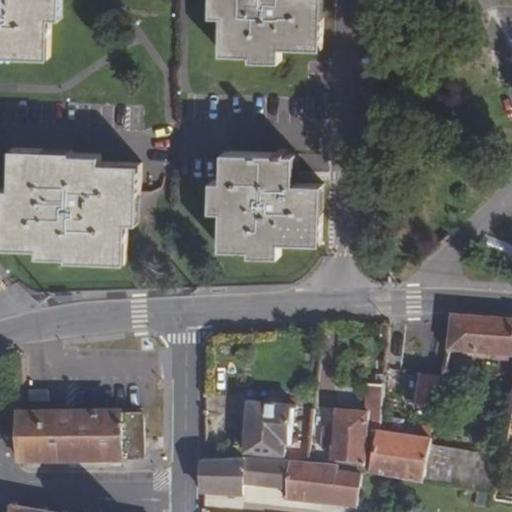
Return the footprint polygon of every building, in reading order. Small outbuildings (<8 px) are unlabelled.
[(0,0),(0,48),(13,49),(13,56),(44,56),(44,19),(49,18),(49,0),(0,0)] [(59,0),(49,0),(49,18),(59,19),(59,0)] [(211,0),(212,16),(221,16),(222,54),(252,54),(281,55),(281,50),(321,51),(321,15),(317,15),(316,0),(211,0)] [(281,55),(252,54),(252,63),(281,63),(281,55)] [(42,148),(13,147),(12,188),(7,188),(7,216),(0,216),(0,249),(38,249),(38,261),(66,262),(66,258),(95,259),(95,265),(126,265),(126,223),(130,223),(131,193),(140,193),(139,164),(101,162),(100,155),(72,154),(71,157),(42,157),(42,148)] [(72,148),(42,148),(42,157),(71,157),(72,154),(72,148)] [(269,152),(222,153),(221,183),(215,183),(206,182),(207,212),(214,212),(215,248),(245,249),(277,248),(277,242),(317,242),(317,214),(311,214),(311,185),(289,184),(282,185),(282,155),(279,155),(279,150),(270,149),(269,152)] [(312,177),(329,176),(328,151),(311,152),(312,177)] [(140,193),(131,193),(130,223),(139,223),(140,193)] [(363,193),(365,221),(384,220),(382,198),(378,198),(377,193),(363,193)] [(500,359),(511,359),(511,318),(452,315),(451,321),(446,354),(491,359),(490,365),(499,366),(500,359)] [(436,404),(444,405),(449,380),(443,369),(441,378),(436,404)] [(421,412),(434,414),(435,409),(436,404),(441,378),(427,375),(421,412)] [(330,465),(370,470),(378,437),(383,389),(371,388),(368,417),(336,413),(333,436),(321,434),(319,450),(331,452),(330,465)] [(246,457),(287,460),(287,449),(292,448),(295,410),(251,407),(246,457)] [(125,459),(144,459),(144,415),(124,415),(124,413),(21,414),(22,462),(124,461),(125,459)] [(368,477),(422,486),(428,460),(425,460),(429,444),(378,437),(370,470),(368,477)] [(428,460),(438,462),(440,447),(429,444),(425,460),(428,460)] [(422,486),(434,488),(438,462),(428,460),(422,486)] [(244,490),(255,492),(257,464),(203,461),(203,496),(229,499),(237,500),(243,501),(244,490)] [(255,492),(288,495),(291,468),(257,464),(255,492)] [(335,478),(360,481),(368,477),(370,470),(330,465),(329,471),(337,472),(335,478)] [(288,505),(357,511),(360,481),(335,478),(337,472),(329,471),(308,469),(291,468),(288,495),(288,505)] [(473,511),(477,511),(489,511),(491,503),(475,501),(473,511)] [(68,511),(64,511),(63,511),(49,511),(50,508),(44,507),(43,511),(19,507),(19,502),(15,502),(15,506),(10,505),(10,510),(13,511),(12,511),(68,511)]
